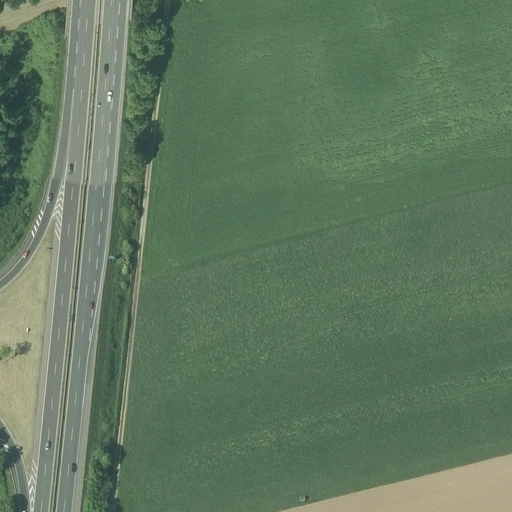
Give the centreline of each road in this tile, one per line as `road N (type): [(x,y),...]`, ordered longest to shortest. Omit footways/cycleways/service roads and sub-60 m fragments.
road 1 (track): [(113,511),(168,0)]
road 2 (motorway): [(64,511),(110,0)]
road 3 (motorway): [(84,29),(41,511)]
road 4 (motorway): [(84,29),(46,225),(0,289)]
